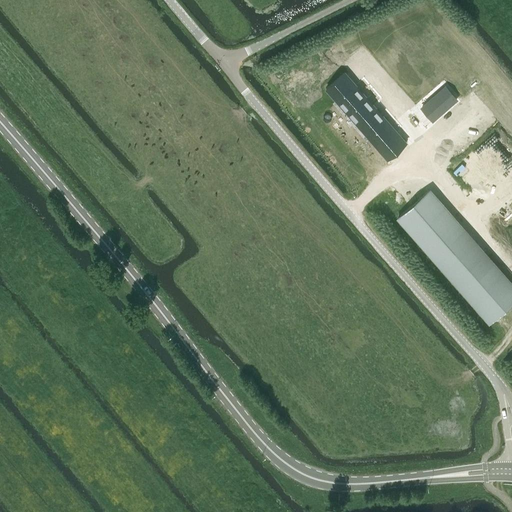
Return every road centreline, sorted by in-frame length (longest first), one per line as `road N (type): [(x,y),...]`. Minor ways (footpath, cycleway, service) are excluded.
road 1 (secondary): [(446,476),(329,482),(271,451),(0,123)]
road 2 (tertiary): [(504,396),(220,65)]
road 3 (unclassified): [(220,65),(352,0)]
